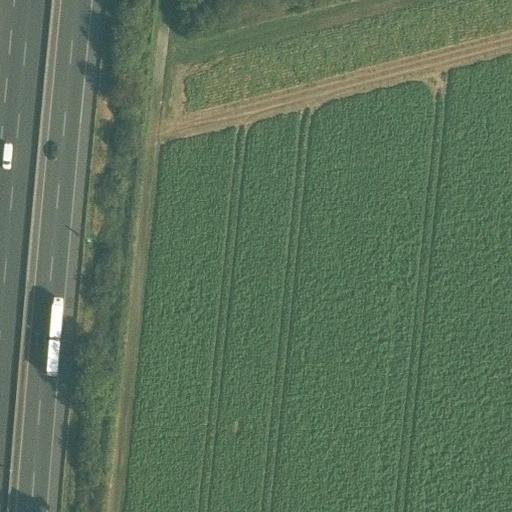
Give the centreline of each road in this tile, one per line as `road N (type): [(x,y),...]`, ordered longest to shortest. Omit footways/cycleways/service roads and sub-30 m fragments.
road 1 (track): [(114,511),(167,0)]
road 2 (motorway): [(27,511),(76,0)]
road 3 (motorway): [(31,0),(0,359)]
road 4 (track): [(411,0),(159,63)]
